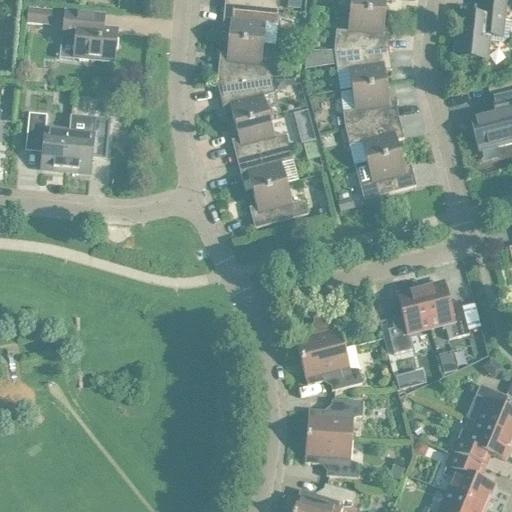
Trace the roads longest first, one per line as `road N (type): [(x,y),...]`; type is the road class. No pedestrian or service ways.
road 1 (residential): [(256,311),(453,253),(467,238),(419,93),(430,0)]
road 2 (residential): [(197,209),(178,42),(182,0)]
road 3 (residential): [(258,511),(270,483),(274,423),(256,311)]
road 4 (residential): [(197,209),(102,218),(0,203)]
